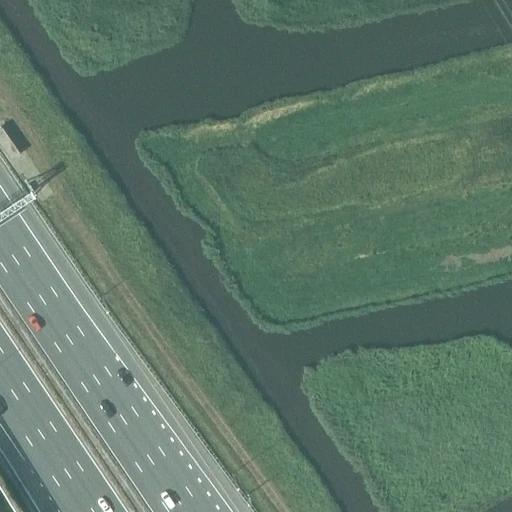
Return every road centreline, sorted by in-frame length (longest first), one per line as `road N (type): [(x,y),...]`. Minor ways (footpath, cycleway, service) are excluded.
road 1 (motorway): [(186,511),(0,236)]
road 2 (motorway): [(0,373),(91,511)]
